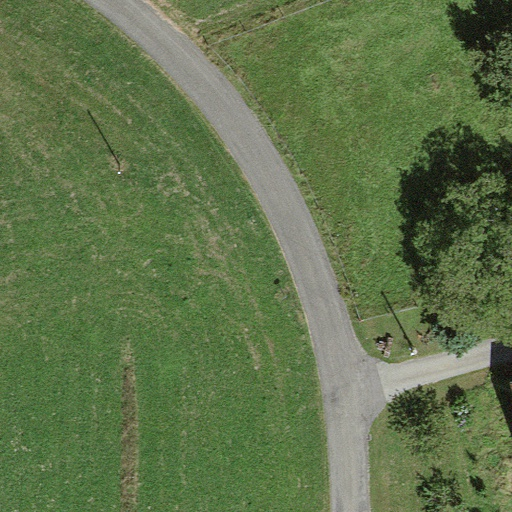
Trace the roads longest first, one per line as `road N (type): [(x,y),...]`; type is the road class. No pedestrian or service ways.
road 1 (unclassified): [(105,0),(210,105),(293,245),(334,395),(339,511)]
road 2 (unknown): [(334,395),(511,346)]
